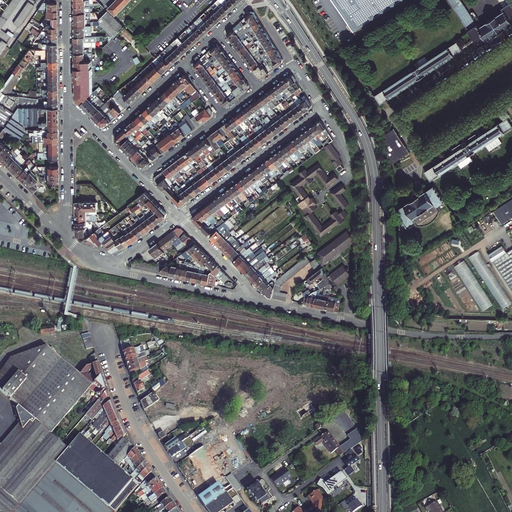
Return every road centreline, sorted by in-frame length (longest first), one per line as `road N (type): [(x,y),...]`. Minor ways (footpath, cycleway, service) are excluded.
road 1 (primary): [(382,511),(373,168),(353,114),(273,0)]
road 2 (residential): [(511,336),(414,334),(260,302)]
road 3 (residential): [(191,511),(128,411),(101,328)]
road 4 (residential): [(322,108),(179,216)]
road 5 (residential): [(260,302),(109,268)]
road 6 (residential): [(66,239),(65,102)]
road 7 (unknown): [(257,481),(222,429),(160,465)]
road 8 (residential): [(325,429),(264,475),(283,503),(270,511)]
